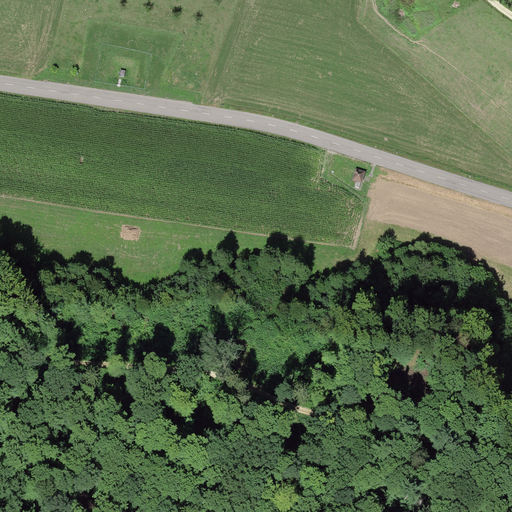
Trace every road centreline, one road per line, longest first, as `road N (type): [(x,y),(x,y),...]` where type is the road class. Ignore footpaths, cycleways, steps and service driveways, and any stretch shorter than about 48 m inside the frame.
road 1 (track): [(0,361),(224,376),(303,413),(345,414),(389,401),(430,407),(511,444)]
road 2 (tertiary): [(511,200),(259,124),(0,85)]
